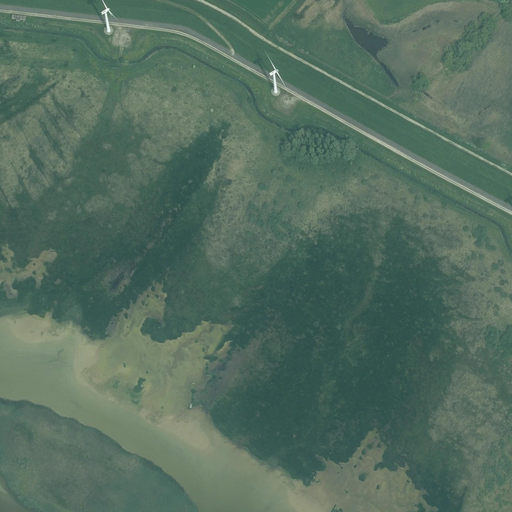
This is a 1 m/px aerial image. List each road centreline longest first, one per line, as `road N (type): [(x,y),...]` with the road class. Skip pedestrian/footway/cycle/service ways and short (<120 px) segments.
road 1 (track): [(0,4),(182,25),(511,209)]
road 2 (track): [(198,0),(511,174)]
